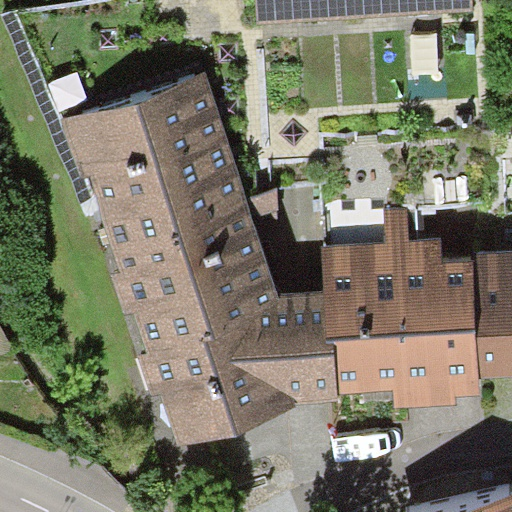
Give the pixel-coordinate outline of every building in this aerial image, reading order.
[(473,0),(263,0),(264,10),(474,3),(473,0)] [(203,62),(63,109),(80,167),(92,164),(122,248),(110,253),(123,293),(135,290),(149,331),(140,334),(153,373),(160,371),(180,420),(289,383),(341,381),(340,376),(337,312),(326,312),(324,275),(280,277),(203,62)] [(408,202),(395,203),(405,373),(393,373),(395,395),(457,391),(457,381),(481,380),(479,361),(474,240),(442,242),(441,223),(409,225),(408,202)] [(405,373),(395,203),(383,204),(384,226),(322,229),(324,272),(326,312),(337,312),(340,376),(393,373),(405,373)] [(511,235),(474,237),(474,240),(479,361),(511,359),(511,235)] [(511,511),(511,483),(390,511),(511,511)]
